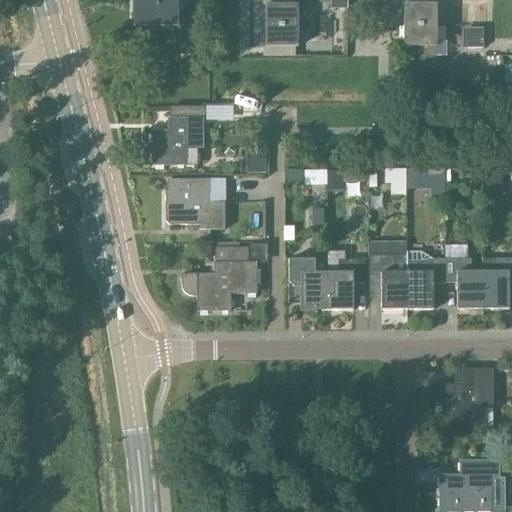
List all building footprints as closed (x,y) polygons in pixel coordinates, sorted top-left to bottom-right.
[(176,28),(176,24),(175,0),(134,0),(134,29),(176,28)] [(297,6),(294,6),(293,0),(265,0),(266,6),(264,6),(264,27),(297,27),(297,6)] [(435,26),(435,5),(435,0),(403,0),(404,5),(403,5),(403,26),(435,26)] [(435,26),(403,26),(403,47),(404,47),(404,56),(428,56),(428,47),(435,47),(435,26)] [(484,26),(469,26),(469,36),(484,36),(484,26)] [(297,48),(297,27),(264,27),(264,48),(266,48),(266,57),(290,57),(290,48),(297,48)] [(201,120),(203,120),(203,108),(170,108),(170,120),(168,120),(168,132),(152,132),(152,166),(196,165),(197,148),(201,148),(201,120)] [(206,231),(224,231),(223,204),(206,204),(206,193),(208,193),(208,180),(166,180),(166,193),(164,193),(164,222),(169,226),(206,226),(206,231)] [(372,233),(372,247),(399,248),(399,235),(372,233)] [(490,253),(490,239),(439,238),(439,252),(490,253)] [(213,274),(180,274),(180,286),(181,290),(184,294),(188,297),(193,298),(197,298),(197,312),(230,312),(230,295),(256,295),(256,263),(248,263),(248,248),(214,248),(214,263),(213,263),(213,274)] [(364,284),(364,260),(344,260),(344,252),(326,253),(326,274),(326,312),(352,311),(352,284),(364,284)] [(311,261),(288,261),(288,285),(300,285),(300,312),(326,312),(326,274),(326,253),(316,253),(311,261)] [(380,311),(406,311),(406,254),(406,256),(368,256),(368,284),(380,284),(380,311)] [(444,260),(432,260),(421,254),(406,254),(406,311),(432,311),(432,284),(444,284),(444,260)] [(508,284),(511,283),(511,259),(494,260),(494,273),(482,273),(482,311),(508,311),(508,284)] [(482,311),(482,273),(470,273),(470,260),(444,260),(444,284),(456,284),(456,311),(482,311)] [(491,395),(491,371),(463,371),(463,386),(439,387),(439,436),(456,436),(456,430),(483,429),(482,395),(491,395)] [(490,479),(497,478),(497,462),(459,463),(460,477),(439,477),(439,511),(473,511),(490,511),(490,479)]
